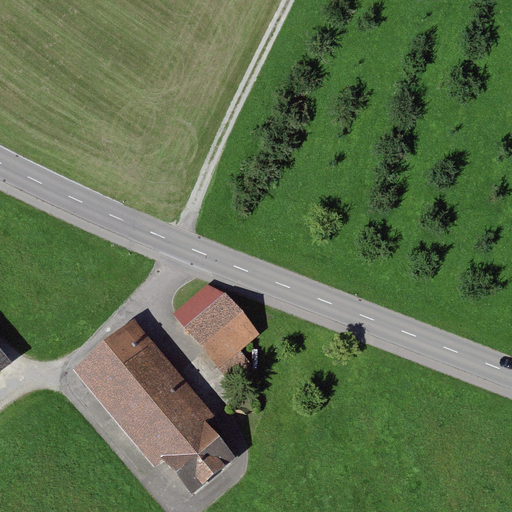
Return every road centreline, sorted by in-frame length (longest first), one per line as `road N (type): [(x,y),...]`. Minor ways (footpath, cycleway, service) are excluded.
road 1 (tertiary): [(0,163),(179,245),(511,374)]
road 2 (track): [(0,402),(79,358),(158,281),(292,0)]
road 3 (track): [(138,300),(241,448),(243,462),(198,511)]
road 4 (track): [(184,511),(57,367)]
